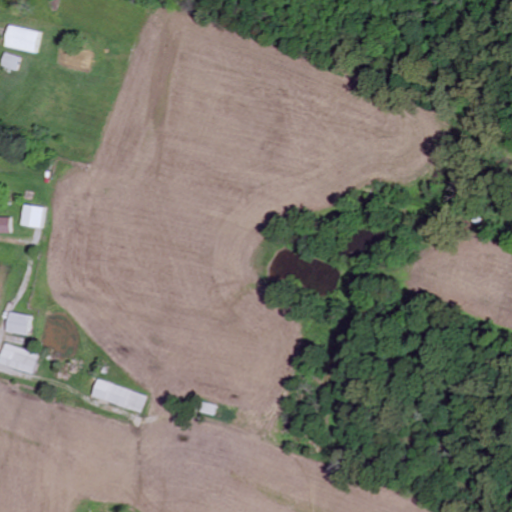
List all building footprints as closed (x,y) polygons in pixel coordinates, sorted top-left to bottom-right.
[(5,47),(37,55),(42,34),(10,26),(5,47)] [(21,59),(4,54),(0,67),(17,73),(21,59)] [(44,229),(46,208),(25,207),(23,227),(44,229)] [(0,234),(11,235),(12,219),(0,218),(0,234)] [(6,332),(27,337),(32,318),(11,313),(6,332)] [(40,356),(5,345),(0,360),(0,365),(33,376),(40,356)] [(94,401),(144,412),(148,394),(98,383),(94,401)]
